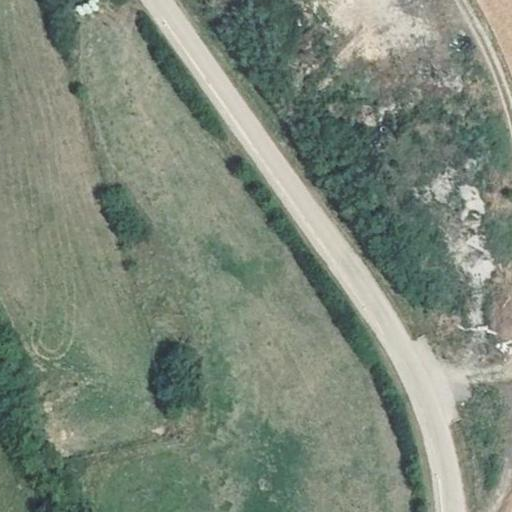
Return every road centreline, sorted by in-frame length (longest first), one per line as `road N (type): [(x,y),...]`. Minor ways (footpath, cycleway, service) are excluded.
road 1 (unclassified): [(456,511),(434,407),(407,348),(162,0)]
road 2 (track): [(511,112),(459,0)]
